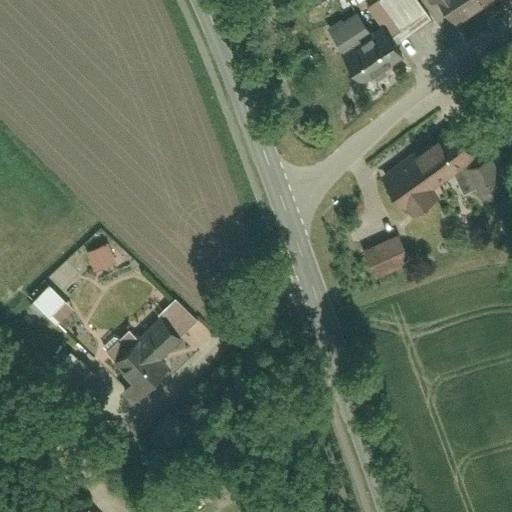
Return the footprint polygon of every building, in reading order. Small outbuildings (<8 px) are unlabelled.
[(443,0),(457,20),(488,0),(428,0),(430,3),(435,0),(443,0)] [(327,29),(365,83),(403,57),(381,26),(372,32),(356,8),(327,29)] [(451,125),(379,175),(409,218),(438,198),(432,190),(475,160),(451,125)] [(362,251),(374,278),(408,264),(396,236),(362,251)] [(90,254),(97,274),(120,266),(112,245),(90,254)] [(52,319),(69,304),(53,288),(37,303),(52,319)] [(115,381),(133,398),(168,363),(160,356),(196,319),(175,298),(113,360),(124,371),(115,381)] [(78,357),(69,348),(46,371),(55,380),(78,357)] [(84,359),(61,381),(75,396),(98,374),(84,359)]
